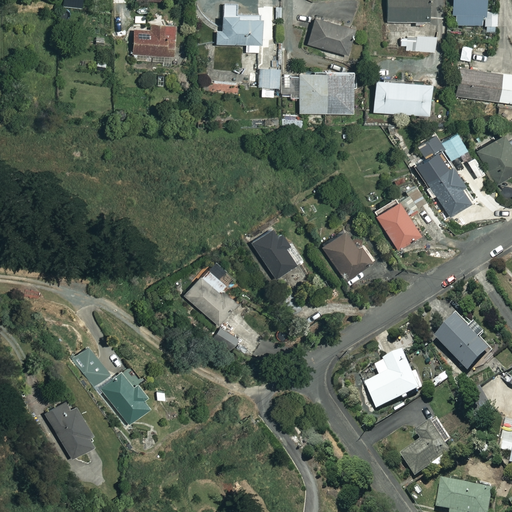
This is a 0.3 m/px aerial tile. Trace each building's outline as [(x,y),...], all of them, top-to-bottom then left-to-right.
[(424,0),(384,0),(385,21),(426,19),(424,0)] [(454,13),(454,24),(486,23),(486,31),(498,31),(497,10),(483,10),(482,0),(450,0),(451,13),(454,13)] [(235,13),(219,13),(219,29),(214,29),(214,42),(244,42),(244,51),(259,51),(259,15),(235,15),(235,13)] [(352,26),(312,15),(305,42),(344,53),(352,26)] [(171,22),(147,22),(147,30),(130,29),(130,60),(170,61),(171,22)] [(435,35),(401,35),(401,45),(406,45),(406,51),(435,52),(435,35)] [(278,86),(277,63),(258,63),(259,96),(272,95),(272,86),(278,86)] [(511,71),(456,65),(452,96),(511,103),(511,71)] [(298,112),(350,111),(349,88),(356,88),(355,69),(297,70),(298,112)] [(428,80),(372,77),(371,110),(426,113),(428,80)] [(511,146),(510,148),(498,131),(472,148),(496,183),(511,172),(511,146)] [(460,182),(448,163),(423,179),(448,215),(469,201),(457,184),(460,182)] [(414,184),(396,196),(407,212),(425,200),(414,184)] [(418,233),(393,195),(371,210),(396,248),(418,233)] [(354,246),(339,226),(317,242),(345,280),(370,261),(358,244),(354,246)] [(294,264),(269,228),(249,241),(275,278),(294,264)] [(222,283),(205,268),(182,294),(216,323),(235,301),(218,287),(222,283)] [(490,349),(457,314),(433,337),(466,371),(490,349)] [(237,338),(220,327),(214,337),(231,348),(237,338)] [(411,373),(401,352),(374,365),(379,376),(364,383),(376,409),(423,387),(415,371),(411,373)] [(150,405),(122,369),(99,387),(128,422),(150,405)] [(66,407),(62,399),(43,411),(70,456),(94,442),(72,403),(66,407)] [(447,453),(419,409),(412,413),(416,419),(409,424),(420,441),(400,455),(414,475),(447,453)] [(511,420),(505,419),(499,449),(511,451),(509,463),(511,463),(511,420)] [(487,511),(491,488),(441,480),(436,507),(450,510),(449,511),(487,511)]
